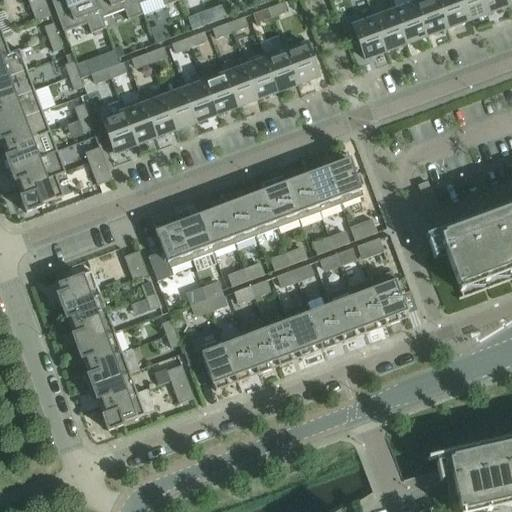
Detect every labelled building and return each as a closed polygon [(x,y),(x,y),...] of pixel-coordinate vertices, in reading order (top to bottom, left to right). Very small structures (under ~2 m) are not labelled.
[(26,0),(35,23),(50,18),(43,0),(26,0)] [(105,30),(102,19),(94,0),(50,0),(63,34),(87,25),(90,35),(105,30)] [(94,0),(102,19),(124,11),(128,21),(143,16),(139,5),(136,0),(94,0)] [(446,31),(434,0),(427,0),(413,5),(426,38),(446,31)] [(466,23),(457,0),(434,0),(446,31),(466,23)] [(486,16),(480,0),(457,0),(466,23),(486,16)] [(507,8),(503,0),(480,0),(486,16),(507,8)] [(511,6),(511,0),(503,0),(507,8),(511,6)] [(282,5),(268,10),(272,20),(285,15),(282,5)] [(426,38),(413,5),(394,13),(392,8),(391,8),(406,46),(426,38)] [(371,16),(374,24),(385,54),(406,46),(391,8),(371,16)] [(258,25),(272,20),(268,10),(254,15),(258,25)] [(198,16),(187,21),(191,32),(202,28),(198,16)] [(385,54),(374,24),(371,16),(370,16),(372,21),(352,28),(352,29),(348,31),(353,46),(358,45),(364,62),(385,54)] [(228,25),(231,35),(245,30),(241,20),(228,25)] [(48,42),(58,38),(53,25),(43,29),(48,42)] [(231,35),(228,25),(214,30),(218,40),(231,35)] [(187,40),(191,50),(204,45),(201,35),(187,40)] [(0,59),(13,55),(19,52),(19,51),(9,55),(2,36),(0,36),(0,59)] [(58,38),(48,42),(53,54),(62,50),(58,38)] [(191,50),(187,40),(174,46),(177,55),(191,50)] [(284,53),(297,87),(318,79),(312,62),(316,60),(310,45),(306,47),(306,46),(285,53),(284,49),(283,49),(284,53)] [(119,48),(113,50),(117,60),(123,57),(119,48)] [(297,87),(284,53),(283,49),(263,57),(277,94),(297,87)] [(147,56),(151,65),(164,60),(160,50),(147,56)] [(0,82),(17,76),(27,73),(19,52),(13,55),(0,59),(0,82)] [(113,53),(75,67),(78,76),(79,76),(80,80),(93,76),(106,71),(118,66),(115,60),(113,53)] [(151,65),(147,56),(133,61),(137,70),(151,65)] [(242,64),(257,102),(277,94),(263,57),(242,64)] [(68,80),(78,76),(75,67),(74,64),(64,67),(68,80)] [(222,72),(236,110),(257,102),(242,64),(222,72)] [(118,66),(106,71),(110,80),(124,75),(120,66),(118,66)] [(96,86),(110,80),(106,71),(93,76),(96,86)] [(202,79),(216,117),(236,110),(222,72),(202,79)] [(0,105),(28,95),(34,93),(27,73),(17,76),(0,82),(0,105)] [(78,76),(68,80),(73,93),(83,89),(79,76),(78,76)] [(182,87),(196,125),(216,117),(202,79),(182,87)] [(162,94),(176,132),(196,125),(182,87),(181,87),(182,92),(164,99),(162,94)] [(0,128),(32,117),(42,113),(34,93),(28,95),(0,105),(0,128)] [(141,102),(155,140),(176,132),(162,94),(141,102)] [(124,117),(135,147),(155,140),(141,102),(121,110),(124,117)] [(78,122),(88,119),(83,106),(73,110),(78,122)] [(135,147),(124,117),(121,110),(120,110),(122,114),(101,122),(114,155),(135,147)] [(6,150),(43,136),(49,133),(42,113),(32,117),(0,128),(0,142),(3,141),(6,150)] [(88,119),(78,122),(83,135),(93,132),(88,119)] [(9,171),(47,157),(57,154),(56,153),(47,156),(40,138),(50,134),(49,133),(43,136),(6,150),(9,158),(5,159),(9,171)] [(88,165),(103,159),(99,149),(84,155),(88,165)] [(21,190),(58,176),(64,174),(57,154),(47,157),(9,171),(14,183),(18,182),(21,190)] [(327,170),(340,206),(362,198),(359,190),(363,189),(359,177),(355,178),(349,162),(339,165),(337,158),(323,163),(326,171),(327,170)] [(103,159),(88,165),(97,188),(112,182),(103,159)] [(327,170),(326,171),(318,174),(315,166),(302,171),(305,179),(306,178),(319,214),(340,206),(327,170)] [(58,176),(21,190),(24,198),(20,200),(26,215),(41,209),(40,207),(63,198),(55,178),(65,175),(64,174),(58,176)] [(306,178),(305,179),(297,182),(294,174),(281,179),(283,187),(284,186),(298,222),(319,214),(306,178)] [(284,186),(283,187),(275,190),(273,182),(259,187),(262,195),(263,194),(276,230),(298,222),(284,186)] [(417,187),(421,196),(430,193),(427,184),(417,187)] [(263,194),(262,195),(254,198),(251,190),(238,195),(241,203),(242,202),(255,238),(276,230),(263,194)] [(234,246),(255,238),(242,202),(241,203),(233,206),(230,198),(217,203),(219,211),(220,210),(234,246)] [(212,254),(234,246),(220,210),(219,211),(211,214),(209,206),(195,211),(198,219),(199,218),(212,254)] [(511,212),(440,239),(462,300),(511,281),(511,212)] [(191,262),(212,254),(199,218),(198,219),(190,222),(187,214),(174,219),(177,227),(178,226),(191,262)] [(162,254),(147,259),(157,284),(173,277),(170,270),(191,262),(178,226),(177,227),(169,230),(166,222),(153,227),(162,254)] [(349,230),(354,243),(376,235),(371,222),(349,230)] [(328,239),(333,251),(347,246),(342,234),(328,239)] [(333,251),(328,239),(314,245),(319,256),(333,251)] [(383,254),(378,241),(356,249),(361,262),(383,254)] [(286,255),(290,267),(304,262),(300,250),(286,255)] [(335,257),(339,269),(353,263),(349,251),(335,257)] [(132,282),(147,276),(138,253),(123,259),(132,282)] [(290,267),(286,255),(272,261),(276,272),(290,267)] [(339,269),(335,257),(321,262),(325,274),(339,269)] [(243,271),(247,283),(261,278),(257,266),(243,271)] [(292,273),(297,285),(311,279),(306,267),(292,273)] [(247,283),(243,271),(229,277),(233,288),(247,283)] [(61,309),(98,295),(99,294),(91,273),(57,286),(60,295),(56,297),(61,309)] [(297,285),(292,273),(278,278),(283,290),(297,285)] [(384,321),(383,322),(386,329),(399,324),(396,317),(406,313),(400,297),(403,296),(399,284),(395,285),(394,283),(391,274),(369,282),(372,291),(384,321)] [(249,289),(254,300),(268,295),(264,283),(249,289)] [(145,300),(154,297),(150,284),(140,288),(145,300)] [(206,302),(220,297),(215,285),(201,290),(206,302)] [(254,300),(249,289),(235,294),(240,306),(254,300)] [(192,307),(206,302),(201,290),(187,295),(192,307)] [(362,329),(361,330),(364,337),(377,332),(375,325),(383,322),(384,321),(372,291),(351,299),(362,329)] [(72,327),(106,315),(99,294),(98,295),(61,309),(65,321),(69,319),(72,327)] [(154,297),(145,300),(150,313),(159,309),(154,297)] [(220,297),(206,302),(210,314),(224,309),(220,297)] [(362,329),(351,299),(329,307),(341,337),(340,338),(343,345),(356,340),(353,333),(361,330),(362,329)] [(206,302),(192,307),(196,319),(210,314),(206,302)] [(298,353),(297,354),(300,361),(313,356),(311,349),(319,346),(320,345),(308,315),(305,306),(283,314),(287,323),(298,353)] [(341,337),(329,307),(308,315),(320,345),(319,346),(321,353),(335,348),(332,341),(340,338),(341,337)] [(76,349),(114,335),(106,315),(72,327),(75,336),(72,337),(76,349)] [(166,339),(175,335),(170,322),(161,326),(166,339)] [(256,369),(255,370),(258,377),(271,372),(268,365),(276,362),(277,361),(265,331),(262,322),(241,330),(244,339),(256,369)] [(298,353),(287,323),(265,331),(277,361),(276,362),(279,369),(292,364),(289,357),(297,354),(298,353)] [(84,360),(87,368),(122,355),(114,335),(76,349),(81,361),(84,360)] [(175,335),(166,339),(170,351),(180,347),(175,335)] [(234,378),(233,378),(236,385),(249,380),(247,373),(255,370),(256,369),(244,339),(223,347),(221,341),(234,378)] [(234,378),(221,341),(198,350),(215,393),(228,388),(225,381),(233,378),(234,378)] [(87,378),(91,390),(129,375),(139,372),(131,352),(122,355),(87,368),(90,376),(87,378)] [(170,383),(185,377),(181,367),(166,373),(170,383)] [(99,400),(103,408),(137,395),(129,375),(91,390),(96,402),(99,400)] [(185,377),(170,383),(178,406),(193,401),(185,377)] [(122,425),(145,417),(154,413),(146,392),(137,395),(103,408),(106,417),(102,418),(108,433),(123,427),(122,425)] [(427,460),(427,463),(433,461),(437,473),(440,483),(442,483),(440,478),(445,477),(452,511),(511,511),(511,435),(443,451),(443,453),(445,452),(447,456),(427,460)]
